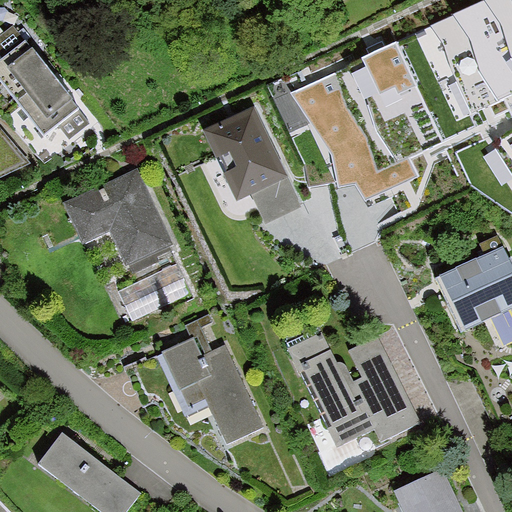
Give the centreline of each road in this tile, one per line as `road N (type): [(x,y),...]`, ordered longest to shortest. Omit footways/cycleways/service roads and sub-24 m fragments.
road 1 (residential): [(232,511),(132,442),(0,310)]
road 2 (residential): [(493,511),(464,436),(370,261)]
